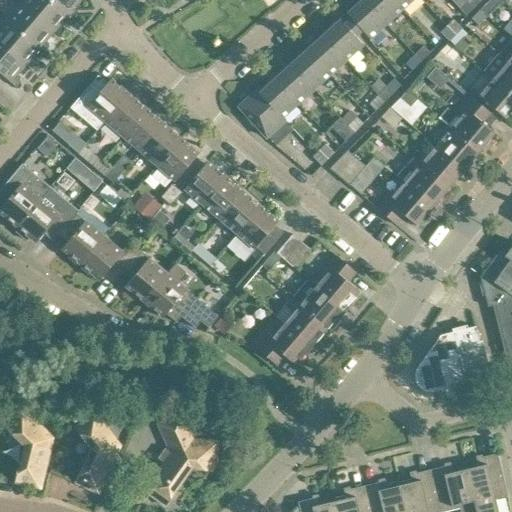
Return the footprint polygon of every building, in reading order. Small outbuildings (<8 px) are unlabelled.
[(50,0),(24,0),(21,4),(52,31),(60,22),(63,24),(69,24),(73,19),(50,0)] [(50,0),(73,19),(76,15),(76,9),(73,6),(78,0),(50,0)] [(386,24),(363,0),(362,0),(347,14),(370,39),(386,24)] [(393,0),(363,0),(386,24),(402,10),(393,0)] [(393,0),(402,10),(412,0),(393,0)] [(468,0),(466,3),(473,9),(482,0),(481,0),(468,0)] [(501,0),(489,0),(480,10),(487,16),(502,0),(501,0)] [(21,4),(7,21),(44,53),(48,48),(47,42),(45,40),(52,31),(21,4)] [(487,16),(480,10),(471,19),(478,25),(487,16)] [(340,20),(324,35),(346,60),(363,45),(356,38),(344,25),(340,20)] [(453,20),(447,27),(455,35),(461,29),(453,20)] [(7,21),(0,28),(0,43),(24,64),(31,55),(34,58),(41,57),(44,53),(7,21)] [(455,35),(447,27),(440,33),(449,41),(455,35)] [(324,35),(307,50),(330,75),(346,60),(324,35)] [(464,37),(455,46),(461,52),(470,43),(464,37)] [(511,37),(498,54),(511,66),(511,37)] [(440,51),(437,55),(449,66),(461,52),(455,46),(454,47),(449,42),(440,51)] [(0,43),(0,73),(15,87),(19,82),(19,76),(16,73),(24,64),(0,43)] [(422,46),(414,55),(421,62),(429,53),(422,46)] [(307,50),(291,65),(313,90),(330,75),(307,50)] [(505,61),(491,78),(511,95),(511,66),(498,54),(497,54),(505,61)] [(405,64),(412,71),(421,62),(414,55),(405,64)] [(291,65),(274,80),(297,105),(313,90),(291,65)] [(511,95),(491,78),(477,94),(504,118),(511,109),(511,95)] [(129,94),(111,79),(78,117),(96,132),(105,122),(129,94)] [(378,95),(378,96),(384,103),(401,86),(393,79),(378,95)] [(257,90),(255,92),(283,123),(285,121),(283,118),(297,105),(274,80),(260,93),(257,90)] [(283,123),(255,92),(238,107),(267,138),(283,123)] [(417,100),(407,92),(400,99),(411,108),(417,100)] [(146,109),(129,94),(105,122),(123,136),(146,109)] [(384,103),(378,96),(369,105),(376,111),(384,103)] [(447,108),(439,118),(447,125),(478,152),(494,133),(488,128),(496,118),(491,114),(476,101),(473,99),(471,97),(456,115),(447,108)] [(146,109),(123,136),(140,151),(163,124),(146,109)] [(349,111),(341,120),(354,133),(363,125),(349,111)] [(444,137),(435,147),(463,170),(478,152),(439,118),(438,119),(447,126),(440,134),(444,137)] [(354,133),(341,120),(340,119),(331,127),(346,142),(354,133)] [(163,124),(140,151),(157,166),(181,139),(163,124)] [(46,158),(56,146),(47,138),(37,150),(46,158)] [(74,139),(68,146),(77,154),(84,147),(74,139)] [(181,139),(157,166),(175,181),(198,154),(181,139)] [(313,156),(322,165),(334,153),(325,144),(313,156)] [(84,147),(77,154),(95,169),(101,162),(84,147)] [(423,154),(416,162),(447,188),(463,170),(435,147),(427,157),(423,154)] [(348,151),(330,169),(340,178),(357,158),(348,151)] [(357,158),(340,178),(349,186),(361,172),(366,166),(357,158)] [(447,188),(416,162),(412,159),(397,177),(404,183),(432,207),(447,188)] [(68,170),(77,178),(85,168),(76,161),(68,170)] [(101,162),(95,169),(104,177),(111,170),(101,162)] [(208,162),(184,189),(202,204),(225,177),(208,162)] [(41,200),(51,188),(22,164),(0,190),(0,207),(1,208),(6,212),(3,215),(17,227),(40,200),(41,200)] [(361,172),(349,186),(361,195),(373,181),(361,172)] [(225,177),(202,204),(219,219),(243,192),(225,177)] [(392,190),(376,208),(396,225),(404,216),(416,225),(432,207),(404,183),(396,193),(392,190)] [(182,192),(172,184),(167,191),(176,199),(182,192)] [(131,195),(122,187),(115,195),(125,203),(131,195)] [(58,235),(76,213),(78,211),(51,188),(41,200),(40,200),(17,227),(19,228),(16,232),(21,237),(24,233),(36,243),(44,234),(53,241),(58,235)] [(176,199),(167,191),(161,198),(171,206),(176,199)] [(243,192),(219,219),(237,234),(260,207),(243,192)] [(133,209),(140,215),(149,222),(156,214),(162,207),(146,193),(133,209)] [(237,234),(255,249),(278,222),(260,207),(237,234)] [(80,208),(78,211),(76,213),(58,235),(67,242),(62,249),(81,265),(104,237),(110,230),(93,216),(90,216),(80,208)] [(170,241),(188,256),(198,244),(194,248),(177,234),(170,241)] [(271,268),(281,257),(285,261),(302,242),(292,234),(276,253),(274,251),(262,265),(268,271),(271,268)] [(104,237),(81,265),(100,280),(113,265),(122,272),(139,251),(129,243),(122,252),(104,237)] [(311,250),(302,242),(285,261),(289,264),(294,269),(311,250)] [(198,244),(188,256),(188,257),(192,252),(209,267),(216,259),(198,244)] [(499,251),(480,277),(488,307),(493,306),(497,321),(511,317),(511,246),(505,256),(499,251)] [(139,251),(122,272),(131,280),(125,286),(144,302),(167,274),(139,251)] [(324,277),(316,287),(343,310),(359,292),(348,282),(356,272),(336,256),(321,274),(324,277)] [(216,259),(209,267),(219,275),(225,267),(216,259)] [(183,271),(175,264),(167,274),(144,302),(163,318),(166,314),(176,323),(181,317),(195,328),(200,321),(208,328),(216,319),(208,312),(210,310),(178,283),(186,273),(183,271)] [(296,302),(327,329),(343,310),(316,287),(308,280),(291,299),(296,303),(296,302)] [(285,324),(312,347),(327,329),(296,302),(296,303),(289,310),(293,314),(285,324)] [(221,314),(214,323),(223,330),(230,321),(221,314)] [(511,317),(497,321),(509,373),(511,372),(511,317)] [(272,330),(270,333),(257,349),(276,366),(285,356),(296,366),(312,347),(285,324),(276,334),(272,330)] [(476,326),(460,330),(468,360),(486,356),(482,341),(479,341),(476,326)] [(440,336),(416,369),(416,370),(415,372),(415,373),(415,374),(415,376),(415,379),(415,380),(416,383),(417,384),(417,385),(419,387),(420,388),(423,390),(425,391),(428,392),(429,392),(432,392),(491,377),(486,356),(468,360),(460,330),(440,336)] [(25,446),(16,482),(41,488),(53,438),(23,409),(6,427),(25,446)] [(97,412),(76,427),(91,449),(76,483),(99,494),(121,446),(97,412)] [(168,451),(141,489),(165,506),(191,468),(213,470),(215,450),(216,440),(193,438),(182,412),(156,424),(168,451)] [(478,463),(465,466),(475,511),(498,511),(495,499),(508,496),(497,454),(477,459),(478,463)] [(450,465),(431,470),(440,511),(442,511),(459,508),(460,511),(475,511),(465,466),(451,470),(450,465)] [(412,479),(398,482),(405,511),(440,511),(431,470),(410,475),(412,479)] [(384,481),(364,486),(370,511),(405,511),(398,482),(385,486),(384,481)] [(370,511),(364,486),(344,491),(346,495),(333,499),(335,511),(370,511)] [(299,508),(295,511),(335,511),(333,499),(319,502),(318,497),(298,502),(299,508)]
